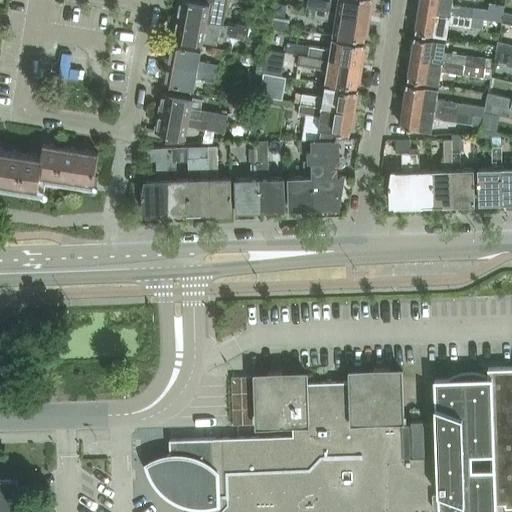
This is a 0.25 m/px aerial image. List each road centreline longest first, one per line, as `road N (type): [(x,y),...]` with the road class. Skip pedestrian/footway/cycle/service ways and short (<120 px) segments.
road 1 (residential): [(355,249),(395,0)]
road 2 (residential): [(131,130),(23,113),(41,0)]
road 3 (unclassified): [(129,414),(164,408),(186,385),(194,359),(191,272)]
road 4 (unclassified): [(191,272),(324,260),(355,249)]
road 5 (unclassified): [(355,249),(189,247)]
road 6 (unclassified): [(511,244),(355,249)]
road 7 (unclassified): [(163,273),(167,360),(157,387),(129,414)]
road 8 (residential): [(153,0),(131,130)]
road 9 (unclassified): [(0,417),(129,414)]
road 10 (unclassified): [(162,248),(114,250),(42,272)]
road 11 (unclassified): [(42,272),(163,273)]
